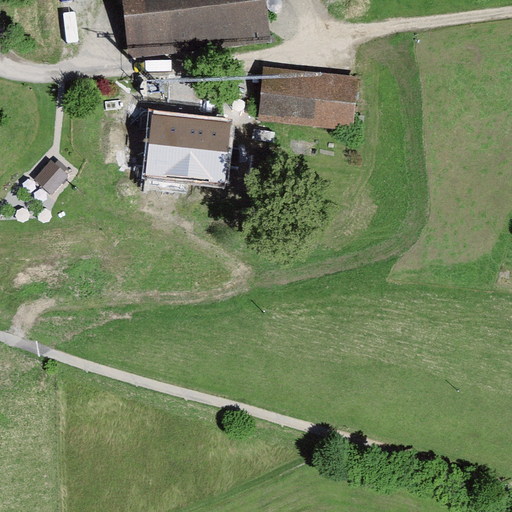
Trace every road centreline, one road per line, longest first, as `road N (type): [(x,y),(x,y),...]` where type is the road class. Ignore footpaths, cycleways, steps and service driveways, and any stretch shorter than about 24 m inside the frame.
road 1 (track): [(511,15),(366,28),(326,53),(33,77),(0,63)]
road 2 (track): [(355,441),(0,336)]
road 3 (track): [(511,482),(355,441)]
